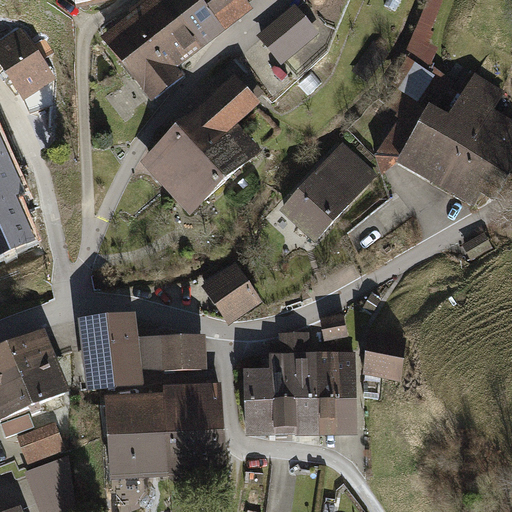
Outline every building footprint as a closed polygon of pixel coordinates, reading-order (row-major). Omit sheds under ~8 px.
[(74,0),(76,10),(115,1),(115,0),(74,0)] [(152,0),(103,39),(123,63),(203,0),(152,0)] [(244,0),(203,0),(123,63),(130,72),(151,99),(183,74),(177,66),(251,8),(248,3),(244,0)] [(468,89),(431,65),(438,49),(429,45),(434,32),(430,31),(442,0),(428,0),(405,56),(408,58),(391,84),(398,89),(385,105),(403,117),(375,155),(382,178),(396,164),(432,104),(451,116),(468,89)] [(400,0),(388,0),(386,5),(396,10),(400,0)] [(295,7),(257,39),(282,68),(320,36),(295,7)] [(21,30),(0,43),(0,68),(2,71),(22,101),(47,85),(54,80),(21,30)] [(388,53),(373,42),(353,69),(368,80),(388,53)] [(160,185),(166,191),(240,124),(262,104),(257,99),(265,92),(247,72),(239,79),(236,76),(140,163),(160,185)] [(312,72),(300,83),(310,94),(321,83),(312,72)] [(494,109),(505,91),(476,74),(468,89),(451,116),(432,104),(396,164),(422,179),(445,192),(494,109)] [(47,85),(22,101),(28,114),(53,104),(47,85)] [(511,119),(494,109),(445,192),(473,209),(488,184),(493,187),(500,191),(511,171),(511,119)] [(262,149),(240,124),(166,191),(171,196),(188,216),(262,149)] [(343,143),(282,211),(302,229),(317,242),(379,174),(343,143)] [(20,195),(4,157),(0,158),(0,203),(11,198),(20,195)] [(0,256),(31,243),(11,198),(0,203),(0,256)] [(462,245),(471,261),(494,248),(485,232),(462,245)] [(231,268),(204,286),(229,324),(263,301),(238,263),(231,268)] [(380,302),(372,296),(363,307),(372,314),(380,302)] [(135,313),(80,320),(89,393),(144,386),(143,373),(142,370),(138,337),(135,313)] [(344,314),(320,318),(324,341),(348,336),(344,314)] [(0,386),(56,362),(42,330),(0,347),(0,386)] [(271,369),(273,427),(297,426),(295,353),(310,352),(310,333),(280,334),(280,343),(270,344),(270,360),(271,369)] [(370,333),(365,377),(401,382),(407,338),(370,333)] [(205,370),(205,336),(138,337),(142,370),(168,370),(205,370)] [(320,352),(318,352),(321,436),(341,435),(338,351),(320,352)] [(342,351),(338,351),(341,435),(358,435),(356,351),(342,351)] [(310,352),(295,353),(297,426),(297,437),(321,436),(318,352),(314,352),(310,352)] [(0,420),(69,392),(56,362),(0,386),(0,420)] [(245,370),(247,428),(273,427),(271,369),(265,369),(245,370)] [(164,396),(169,475),(226,472),(221,386),(186,388),(164,389),(164,396)] [(164,396),(108,399),(112,478),(161,475),(169,475),(164,396)] [(30,414),(1,424),(6,438),(35,427),(30,414)] [(55,423),(17,437),(28,467),(66,452),(55,423)] [(25,474),(39,511),(75,511),(69,456),(25,474)]
